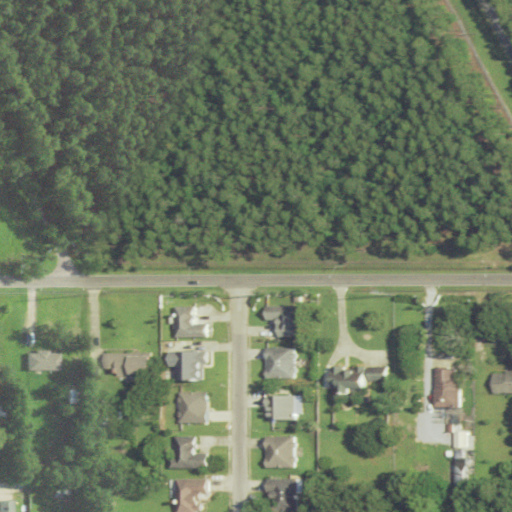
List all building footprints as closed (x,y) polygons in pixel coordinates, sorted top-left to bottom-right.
[(307,314),(307,326),(300,326),(300,332),(279,333),(279,316),(267,316),(267,302),(301,302),(301,310),(302,311),(302,314),(307,314)] [(176,325),(175,324),(175,322),(176,320),(176,303),(196,303),(196,320),(209,320),(209,333),(176,333),(176,325)] [(141,322),(141,328),(123,328),(123,322),(125,322),(125,320),(133,320),(133,322),(141,322)] [(208,348),(208,360),(204,360),(204,377),(175,376),(175,362),(171,362),(171,347),(178,347),(191,341),(203,348),(208,348)] [(266,344),(295,343),(295,349),(297,351),(297,354),(296,355),(296,364),(297,366),(297,369),(296,370),(296,375),(267,376),(266,344)] [(60,350),(59,368),(27,367),(27,350),(35,350),(35,347),(48,347),(48,350),(60,350)] [(131,372),(119,372),(119,364),(105,365),(104,350),(131,350),(131,351),(153,350),(153,368),(131,369),(131,372)] [(347,365),(356,365),(356,366),(358,366),(358,363),(367,363),(367,370),(369,370),(369,363),(388,363),(388,378),(369,378),(369,373),(366,373),(366,389),(351,388),(351,387),(340,387),(340,385),(333,385),(333,363),(345,363),(345,366),(347,366),(347,365)] [(451,404),(446,404),(446,406),(437,406),(437,404),(435,404),(435,403),(433,403),(433,393),(435,393),(435,386),(436,364),(457,364),(457,377),(461,377),(460,404),(451,404)] [(511,390),(494,390),(494,370),(507,370),(506,368),(511,368),(511,390)] [(209,389),(209,419),(181,420),(180,415),(179,413),(179,410),(181,407),(181,400),(178,398),(178,395),(180,394),(180,389),(190,389),(194,387),(198,389),(209,389)] [(268,415),(269,405),(267,405),(267,392),(297,392),(296,416),(268,415)] [(461,415),(461,421),(452,421),(452,416),(454,416),(454,411),(459,411),(459,415),(461,415)] [(455,445),(455,428),(468,428),(468,445),(455,445)] [(197,442),(196,450),(209,450),(209,464),(171,464),(171,455),(175,455),(175,449),(176,449),(176,433),(197,433),(197,442)] [(267,464),(267,433),(295,433),(295,438),(297,440),(297,444),(295,445),(295,453),(297,454),(297,458),(295,460),(295,464),(267,464)] [(463,483),(463,485),(458,485),(458,483),(455,483),(455,447),(467,447),(467,483),(463,483)] [(438,462),(445,462),(446,474),(438,475),(438,462)] [(203,500),(203,508),(197,508),(197,510),(178,511),(178,475),(209,475),(209,490),(204,490),(204,495),(200,495),(200,500),(203,500)] [(291,511),(281,511),(281,508),(272,508),(272,501),(274,501),(274,494),(272,494),(272,489),(268,489),(268,476),(304,476),(304,490),(298,490),(298,509),(291,509),(291,511)] [(0,511),(0,497),(12,497),(12,511),(0,511)]
